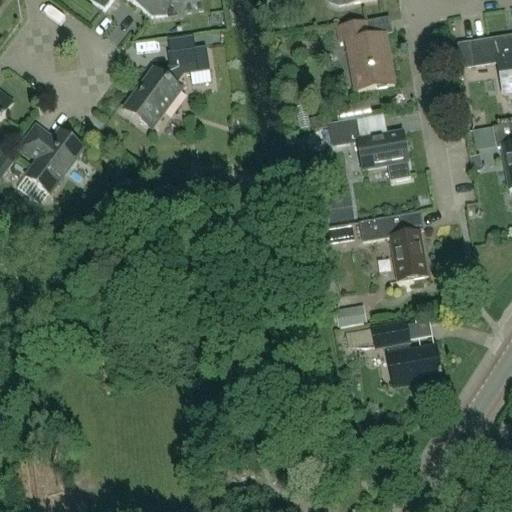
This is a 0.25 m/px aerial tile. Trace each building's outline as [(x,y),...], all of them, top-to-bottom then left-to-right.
[(86,0),(105,15),(116,0),(123,0),(152,21),(166,19),(167,19),(168,18),(167,17),(166,13),(174,1),(179,1),(180,2),(181,0),(180,0),(86,0)] [(355,93),(395,86),(391,63),(388,64),(386,54),(389,53),(386,36),(369,38),(367,23),(337,28),(340,44),(346,43),(355,93)] [(499,64),(504,96),(511,95),(511,47),(510,48),(510,44),(496,46),(495,42),(454,48),(457,71),(499,64)] [(204,50),(195,52),(168,56),(170,70),(164,70),(160,77),(156,74),(140,97),(136,95),(124,111),(153,133),(182,94),(176,89),(184,78),(208,74),(204,50)] [(0,123),(2,125),(5,121),(3,119),(13,106),(0,96),(0,123)] [(356,122),(328,127),(332,150),(358,146),(363,173),(388,169),(390,184),(411,181),(403,134),(383,138),(383,139),(374,141),(373,139),(359,142),(356,122)] [(511,191),(511,124),(494,127),(498,150),(503,149),(505,162),(506,161),(508,171),(507,171),(510,192),(511,191)] [(36,130),(21,151),(39,164),(26,181),(49,198),(84,152),(61,135),(54,144),(36,130)] [(5,152),(0,159),(0,182),(17,161),(5,152)] [(400,217),(376,222),(358,225),(362,246),(390,241),(398,284),(428,278),(424,257),(423,258),(422,249),(423,248),(420,236),(404,239),(400,217)] [(373,331),(375,344),(376,350),(389,348),(390,356),(389,356),(395,389),(415,386),(414,385),(441,380),(435,348),(408,353),(407,345),(409,344),(405,325),(373,331)] [(347,349),(375,344),(373,331),(345,336),(347,349)] [(495,468),(511,479),(511,464),(502,459),(495,468)]
